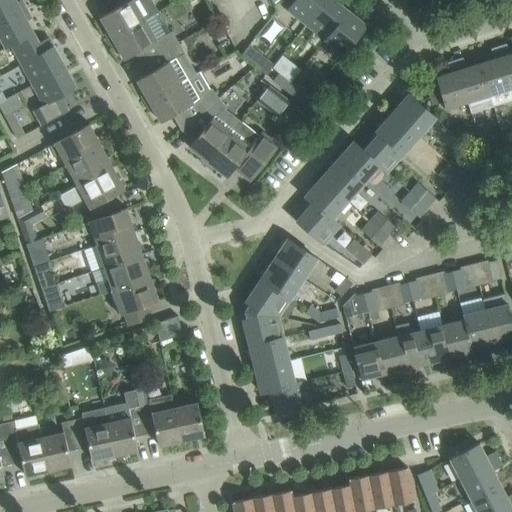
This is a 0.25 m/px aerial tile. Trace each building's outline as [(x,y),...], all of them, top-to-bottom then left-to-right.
[(15,0),(0,0),(0,23),(26,8),(24,4),(19,7),(15,0)] [(158,12),(151,0),(117,0),(120,6),(100,17),(113,39),(145,20),(144,20),(158,12)] [(294,0),(287,9),(306,24),(325,0),(294,0)] [(334,0),(325,0),(306,24),(325,39),(348,11),(334,0)] [(26,8),(0,23),(0,36),(6,47),(33,31),(24,16),(29,13),(26,8)] [(348,11),(325,39),(344,54),(367,26),(348,11)] [(145,20),(113,39),(125,59),(135,53),(141,64),(178,43),(172,33),(157,42),(145,20)] [(33,31),(6,47),(6,48),(11,45),(22,65),(54,47),(48,37),(40,42),(33,31)] [(137,80),(150,102),(181,84),(169,62),(184,53),(178,43),(141,64),(147,74),(137,80)] [(506,44),(499,46),(511,89),(511,88),(511,53),(510,54),(506,44)] [(243,55),(242,56),(255,66),(260,70),(267,75),(274,65),(268,60),(250,46),(243,55)] [(511,89),(499,46),(491,49),(494,59),(480,63),(490,95),(511,89)] [(54,47),(22,65),(34,86),(65,68),(54,47)] [(494,106),(490,95),(480,63),(466,68),(463,57),(455,60),(468,102),(467,102),(470,113),(494,106)] [(467,102),(468,102),(455,60),(447,62),(451,73),(436,77),(437,81),(426,85),(432,106),(443,102),(446,109),(467,102)] [(65,68),(34,86),(44,105),(34,110),(42,125),(68,111),(60,97),(76,89),(65,68)] [(274,80),(286,91),(291,83),(279,73),(274,80)] [(291,83),(286,91),(288,93),(304,105),(312,95),(296,83),(294,81),(292,83),(291,83)] [(181,84),(150,102),(161,122),(173,115),(181,130),(218,98),(211,89),(209,91),(201,97),(193,103),(181,84)] [(289,102),(268,86),(256,101),(277,117),(289,102)] [(15,93),(0,101),(0,107),(18,139),(25,135),(13,113),(23,107),(15,93)] [(409,94),(393,112),(419,135),(435,117),(409,94)] [(227,108),(218,98),(181,130),(194,140),(189,147),(208,162),(237,127),(219,113),(226,109),(227,108)] [(393,112),(377,130),(403,154),(419,135),(393,112)] [(442,113),(436,118),(442,124),(448,119),(442,113)] [(90,124),(48,147),(53,158),(59,155),(65,166),(101,146),(90,125),(91,125),(90,124)] [(255,141),(237,127),(208,162),(227,177),(235,167),(252,180),(278,147),(261,133),(259,135),(255,141)] [(354,141),(353,142),(387,172),(403,154),(377,130),(376,131),(379,133),(365,151),(354,141)] [(487,135),(478,138),(483,156),(492,153),(490,147),(487,135)] [(511,140),(503,143),(506,152),(511,150),(511,140)] [(353,142),(337,160),(363,183),(379,166),(386,172),(387,172),(353,142)] [(65,166),(76,186),(77,187),(113,167),(101,146),(65,166)] [(467,156),(456,169),(462,175),(473,162),(467,156)] [(337,160),(321,178),(347,201),(363,183),(337,160)] [(438,174),(445,181),(452,186),(462,175),(456,169),(455,169),(448,163),(438,174)] [(17,164),(2,172),(9,194),(25,188),(23,183),(17,164)] [(77,187),(76,186),(59,195),(64,204),(71,206),(84,200),(89,208),(90,207),(97,219),(119,211),(111,196),(125,188),(124,187),(113,167),(77,187)] [(332,218),(347,201),(321,178),(305,196),(313,203),(339,226),(340,226),(332,218)] [(418,183),(410,192),(427,207),(435,198),(418,183)] [(25,188),(9,194),(18,219),(33,209),(25,188)] [(427,207),(410,192),(402,201),(419,216),(427,207)] [(339,226),(313,203),(297,221),(323,244),(339,226)] [(33,209),(18,218),(27,244),(38,241),(32,224),(46,216),(40,206),(33,209)] [(88,222),(88,223),(81,225),(84,235),(91,233),(96,246),(134,233),(127,210),(128,209),(127,208),(119,211),(97,219),(88,222)] [(378,212),(370,221),(387,237),(396,227),(378,212)] [(387,237),(370,221),(362,231),(379,247),(387,237)] [(134,233),(96,246),(104,268),(142,255),(134,233)] [(42,239),(27,244),(35,267),(50,262),(42,239)] [(288,239),(274,260),(303,279),(317,258),(288,239)] [(346,249),(362,264),(363,264),(372,255),(354,239),(346,249)] [(511,247),(503,252),(505,256),(507,261),(511,257),(511,247)] [(100,295),(111,292),(111,291),(150,278),(142,255),(104,268),(108,280),(97,283),(100,295)] [(274,260),(260,280),(289,300),(303,279),(274,260)] [(498,260),(475,266),(480,284),(502,279),(498,260)] [(50,262),(35,267),(37,274),(52,269),(50,262)] [(475,266),(452,271),(457,290),(480,284),(475,266)] [(452,271),(431,277),(435,295),(457,290),(452,271)] [(431,277),(409,282),(413,301),(435,295),(431,277)] [(111,291),(111,292),(119,314),(123,313),(128,325),(151,317),(146,304),(159,300),(158,299),(157,299),(150,278),(111,291)] [(335,291),(340,296),(341,296),(352,284),(346,278),(335,291)] [(241,309),(241,310),(278,316),(289,300),(260,280),(246,301),(251,304),(246,310),(241,309)] [(409,282),(386,288),(391,306),(413,301),(409,282)] [(51,312),(66,307),(58,283),(43,289),(51,312)] [(386,288),(364,293),(369,312),(391,306),(386,288)] [(343,304),(346,317),(369,312),(364,293),(355,295),(354,293),(343,304)] [(501,339),(511,336),(511,319),(506,293),(483,299),(486,310),(496,352),(504,350),(501,339)] [(310,306),(305,313),(318,323),(320,313),(310,306)] [(336,309),(320,313),(318,323),(339,318),(336,309)] [(278,316),(241,310),(246,311),(248,319),(243,320),(249,344),(283,336),(278,316)] [(464,315),(465,320),(472,346),(485,343),(488,354),(496,352),(486,310),(464,315)] [(182,334),(178,316),(155,324),(160,341),(182,334)] [(465,320),(443,325),(453,368),(461,366),(458,355),(473,352),(472,346),(465,320)] [(408,322),(396,325),(409,378),(416,377),(414,366),(429,362),(421,330),(411,333),(408,322)] [(324,326),(326,336),(342,332),(340,323),(324,326)] [(397,336),(376,341),(385,373),(398,370),(401,380),(409,378),(396,325),(395,326),(397,336)] [(443,325),(421,330),(429,362),(442,359),(445,370),(453,368),(443,325)] [(310,340),(326,336),(324,326),(308,330),(310,340)] [(283,336),(249,344),(255,368),(289,360),(283,336)] [(376,341),(353,347),(364,390),(372,388),(370,377),(385,373),(376,341)] [(339,356),(343,371),(352,369),(348,354),(339,356)] [(289,360),(255,368),(261,393),(271,390),(305,382),(305,381),(295,383),(289,360)] [(50,370),(53,384),(63,382),(60,367),(50,370)] [(352,369),(343,371),(347,388),(356,386),(352,369)] [(305,382),(271,390),(277,413),(310,405),(305,382)] [(126,403),(105,407),(116,455),(138,450),(135,437),(145,434),(139,407),(138,407),(135,390),(123,392),(126,403)] [(150,404),(139,407),(145,434),(156,432),(159,445),(183,440),(175,407),(174,408),(171,394),(148,400),(150,404)] [(197,403),(175,407),(183,440),(205,435),(197,403)] [(82,419),(73,421),(80,448),(89,446),(92,460),(116,455),(105,407),(81,412),(82,419)] [(12,417),(11,408),(2,410),(4,419),(12,417)] [(6,431),(13,463),(22,461),(25,475),(49,470),(42,437),(41,437),(38,424),(15,429),(13,420),(4,422),(6,431)] [(65,432),(42,437),(49,470),(71,465),(68,451),(80,448),(73,421),(63,423),(65,432)] [(0,480),(4,480),(1,466),(13,463),(6,431),(4,422),(0,423),(0,480)] [(479,443),(450,458),(460,478),(499,458),(496,451),(486,456),(479,443)] [(499,458),(460,478),(471,499),(500,483),(493,470),(503,465),(499,458)] [(408,467),(388,471),(395,504),(414,501),(408,467)] [(430,469),(417,475),(425,495),(434,492),(438,490),(430,469)] [(388,471),(369,475),(375,508),(395,504),(388,471)] [(369,475),(349,478),(355,511),(356,511),(375,508),(369,475)] [(350,484),(331,488),(335,511),(355,511),(349,478),(349,479),(350,484)] [(500,483),(471,499),(477,511),(494,511),(511,503),(511,493),(507,497),(500,483)] [(335,511),(331,488),(312,492),(315,511),(335,511)] [(295,511),(291,490),(272,494),(275,511),(295,511)] [(292,490),(291,490),(295,511),(315,511),(312,492),(293,496),(292,490)] [(438,490),(426,496),(432,511),(437,511),(441,510),(434,493),(439,492),(438,490)] [(275,511),(272,494),(252,498),(255,511),(275,511)] [(255,511),(252,498),(233,501),(234,511),(255,511)] [(511,511),(511,503),(501,509),(495,511),(511,511)]
